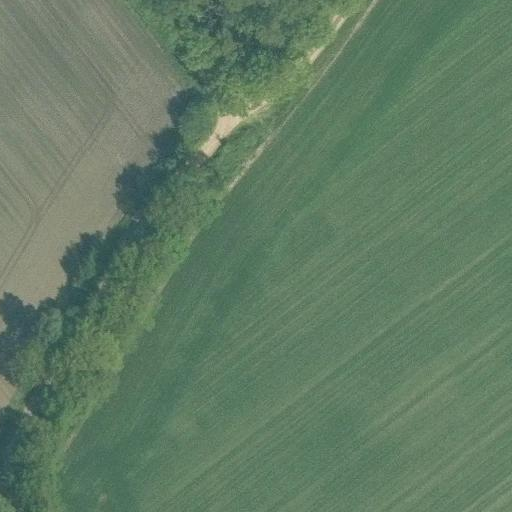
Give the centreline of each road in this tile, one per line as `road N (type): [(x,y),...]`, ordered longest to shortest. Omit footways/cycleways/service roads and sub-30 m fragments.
road 1 (track): [(0,465),(160,189),(240,105)]
road 2 (track): [(240,105),(291,75),(350,0)]
road 3 (track): [(156,0),(240,105)]
